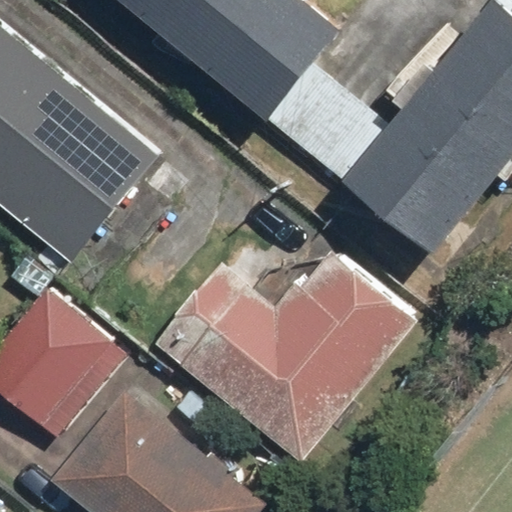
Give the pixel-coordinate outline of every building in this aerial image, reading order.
[(139,0),(281,113),(448,246),(511,166),(511,0),(496,0),(398,121),(324,62),(354,25),(322,0),(139,0)] [(172,151),(0,12),(0,192),(83,259),(172,151)] [(285,302),(231,257),(164,337),(310,458),(428,316),(343,246),(314,281),(307,275),(285,302)] [(112,328),(55,281),(1,346),(58,393),(112,328)] [(264,511),(275,499),(135,384),(61,473),(107,511),(264,511)]
